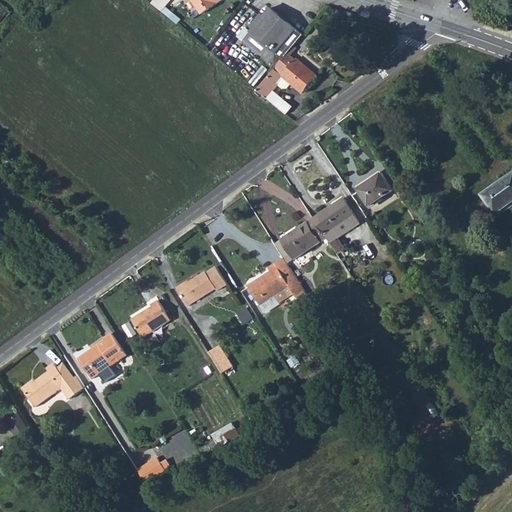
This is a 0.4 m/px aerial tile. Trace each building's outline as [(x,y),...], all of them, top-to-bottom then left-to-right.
[(157,0),(156,2),(165,10),(169,6),(173,0),(157,0)] [(196,0),(205,13),(224,0),(196,0)] [(165,10),(177,20),(181,16),(169,6),(165,10)] [(282,66),(292,54),(294,52),(310,33),(278,8),(271,16),(267,13),(255,27),(259,31),(251,40),(280,65),(282,66)] [(192,29),(198,34),(202,29),(196,24),(192,29)] [(261,90),(271,99),(276,92),(283,85),(282,84),(287,77),(308,94),(321,78),(292,54),(282,66),(261,90)] [(265,64),(252,82),(260,87),(273,69),(265,64)] [(296,108),(276,92),(271,99),(290,115),(296,108)] [(511,172),(481,194),(494,213),(511,201),(511,172)] [(357,189),(369,206),(393,191),(382,173),(357,189)] [(274,243),(284,258),(287,263),(327,238),(324,235),(355,215),(344,198),(274,243)] [(284,258),(268,268),(270,272),(248,286),(261,305),(275,296),(279,302),(294,292),(297,298),(306,293),(287,263),(284,258)] [(177,288),(188,305),(214,289),(216,291),(226,284),(215,267),(206,273),(205,271),(185,284),(184,283),(177,288)] [(132,319),(144,337),(171,320),(159,300),(151,304),(153,306),(132,319)] [(91,375),(117,357),(119,360),(128,355),(112,333),(105,338),(106,340),(79,359),(91,375)] [(208,352),(222,374),(233,367),(219,345),(208,352)] [(456,351),(451,354),(463,373),(468,369),(456,351)] [(91,375),(93,379),(119,360),(117,357),(91,375)] [(57,367),(54,362),(46,368),(49,371),(37,380),(35,378),(23,387),(37,406),(62,388),(70,399),(85,388),(77,376),(76,377),(69,382),(57,367)] [(57,367),(69,382),(76,377),(65,362),(57,367)] [(19,411),(8,418),(17,433),(29,426),(19,411)] [(216,431),(220,438),(225,435),(229,442),(241,435),(236,428),(232,422),(216,431)] [(137,471),(146,485),(168,474),(163,466),(160,461),(137,471)] [(163,466),(168,474),(173,472),(169,463),(163,466)] [(146,485),(148,489),(175,476),(173,472),(168,474),(146,485)]
